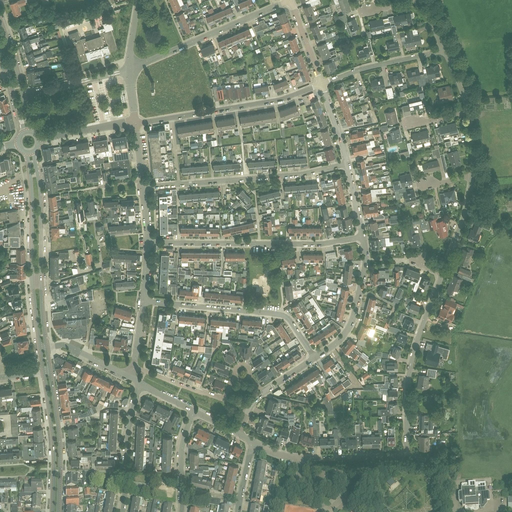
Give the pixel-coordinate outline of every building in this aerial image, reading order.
[(15,15),(18,14),(21,13),(19,6),(23,5),(26,4),(25,1),(24,0),(20,0),(17,1),(10,3),(13,11),(15,15)] [(241,0),(242,2),(240,3),(238,3),(239,4),(241,10),(248,7),(245,1),(244,0),(241,0)] [(347,0),(333,0),(335,5),(339,3),(343,14),(351,11),(347,0)] [(187,3),(180,6),(178,2),(171,5),(174,11),(181,9),(183,9),(183,10),(184,9),(188,8),(189,7),(187,3)] [(313,12),(311,5),(303,7),(306,15),(313,12)] [(227,8),(226,6),(224,7),(228,16),(234,14),(231,7),(227,8)] [(221,8),(222,10),(218,12),(221,19),(228,16),(224,7),(221,8)] [(273,21),(287,15),(285,11),(277,14),(277,16),(272,18),(273,21)] [(178,21),(185,18),(183,12),(176,15),(178,21)] [(215,14),(214,12),(211,13),(215,22),(221,19),(218,12),(215,14)] [(314,15),(313,12),(306,15),(308,21),(319,18),(317,14),(314,15)] [(208,14),(209,16),(206,17),(209,24),(215,22),(211,13),(209,13),(208,14)] [(410,13),(393,17),(394,21),(390,22),(393,34),(396,33),(397,33),(395,25),(412,21),(411,18),(413,18),(414,17),(413,14),(412,13),(410,13)] [(185,18),(178,21),(181,28),(190,24),(190,21),(189,21),(187,22),(185,18)] [(357,32),(356,29),(358,28),(355,18),(347,21),(349,28),(347,29),(349,35),(357,32)] [(383,23),(382,19),(370,22),(372,31),(384,28),(385,31),(391,30),(389,22),(386,23),(386,22),(383,23)] [(81,39),(74,42),(80,61),(87,58),(88,60),(110,52),(110,51),(118,49),(111,30),(113,29),(111,21),(103,24),(104,28),(98,30),(100,36),(82,42),(81,39)] [(276,30),(290,25),(288,21),(280,24),(281,26),(275,28),(276,30)] [(260,25),(260,24),(256,25),(259,31),(268,28),(266,23),(265,23),(260,25)] [(190,24),(181,28),(184,34),(191,31),(189,28),(192,27),(191,26),(190,24)] [(273,31),(274,36),(281,33),(291,29),(290,25),(276,30),(273,31)] [(323,26),(318,28),(317,25),(311,27),(313,33),(319,31),(327,28),(326,26),(323,27),(323,26)] [(35,28),(31,29),(19,33),(21,38),(28,36),(27,33),(31,32),(32,33),(36,31),(35,28)] [(249,29),(243,31),(246,38),(246,39),(248,38),(248,37),(252,36),(249,29)] [(413,36),(412,30),(406,31),(407,35),(405,35),(404,31),(399,32),(400,35),(401,42),(402,45),(405,44),(406,47),(422,44),(423,43),(424,42),(424,41),(423,40),(422,39),(420,39),(419,35),(413,36)] [(78,31),(71,34),(69,34),(71,41),(80,38),(78,31)] [(246,38),(243,31),(236,34),(239,41),(243,39),(244,40),(246,39),(246,38)] [(324,40),(333,36),(332,33),(329,34),(328,32),(325,33),(325,32),(321,34),(319,31),(313,33),(315,39),(322,37),(323,37),(324,40)] [(397,39),(393,40),(394,42),(387,43),(389,51),(399,49),(398,43),(401,42),(400,35),(399,32),(397,33),(396,33),(397,39)] [(239,41),(236,34),(230,37),(233,44),(236,50),(238,48),(237,45),(236,42),(239,41)] [(22,41),(21,42),(21,44),(23,44),(24,46),(37,41),(38,41),(40,41),(40,40),(39,37),(31,40),(31,41),(30,41),(29,39),(22,41)] [(237,52),(236,50),(233,44),(230,37),(224,39),(227,46),(231,45),(232,47),(234,51),(235,53),(237,52)] [(296,40),(295,37),(283,41),(284,45),(289,43),(290,45),(297,43),(298,43),(298,42),(297,40),(296,40)] [(227,46),(224,39),(218,42),(221,49),(222,51),(224,55),(226,54),(224,50),(224,48),(227,46)] [(366,40),(366,43),(367,46),(364,47),(364,49),(357,51),(359,58),(370,55),(368,50),(372,50),(370,42),(371,42),(370,39),(366,40)] [(37,41),(24,46),(25,51),(32,49),(32,46),(38,44),(37,41)] [(331,42),(326,44),(326,42),(317,45),(320,52),(328,49),(333,47),(331,42)] [(290,45),(287,47),(288,50),(292,49),(293,52),(299,49),(297,43),(298,43),(297,43),(290,45)] [(215,51),(213,44),(207,47),(210,53),(213,62),(217,60),(215,56),(216,55),(214,51),(215,51)] [(210,53),(207,47),(201,49),(204,56),(206,55),(208,59),(208,58),(210,63),(213,62),(210,53)] [(41,49),(26,54),(28,59),(39,55),(42,54),(43,54),(41,49)] [(328,49),(320,52),(322,59),(331,55),(331,56),(336,54),(336,53),(335,50),(329,52),(328,49)] [(42,54),(39,55),(28,59),(29,64),(37,62),(44,59),(44,58),(47,57),(45,53),(43,54),(42,54)] [(290,57),(291,61),(289,62),(290,64),(303,59),(301,53),(290,57)] [(303,59),(290,64),(291,67),(295,65),(297,65),(298,68),(305,66),(303,59)] [(331,62),(330,62),(324,64),(327,72),(334,70),(337,68),(334,60),(331,62)] [(431,78),(440,76),(438,66),(437,66),(437,65),(431,66),(431,68),(427,69),(428,77),(424,78),(426,85),(432,83),(431,78)] [(300,75),(298,75),(298,73),(294,74),(295,77),(308,72),(305,66),(298,68),(300,72),(299,72),(300,75)] [(45,73),(44,68),(36,70),(27,72),(28,77),(37,76),(37,74),(45,73)] [(421,79),(419,69),(407,71),(410,81),(421,79)] [(308,72),(295,77),(295,79),(301,77),(302,77),(303,81),(310,78),(308,72)] [(403,78),(402,78),(401,73),(389,76),(392,85),(403,83),(403,82),(404,82),(403,78)] [(283,81),(281,77),(279,74),(277,75),(278,79),(279,81),(280,82),(282,88),(289,86),(286,80),(283,81)] [(385,87),(383,79),(372,81),(373,89),(385,87)] [(360,86),(357,80),(353,82),(354,84),(349,86),(351,90),(358,87),(360,86)] [(243,87),(243,83),(242,81),(239,82),(239,84),(240,88),(241,94),(245,94),(245,96),(250,95),(248,86),(243,87)] [(282,88),(280,82),(273,85),(275,91),(282,88)] [(239,84),(234,85),(230,85),(231,88),(232,96),(236,95),(236,97),(241,97),(241,94),(240,88),(239,84)] [(232,96),(231,88),(226,89),(225,85),(221,85),(222,89),(223,96),(227,95),(227,98),(232,97),(232,96)] [(223,96),(222,89),(217,90),(216,86),(212,87),(214,97),(218,97),(218,99),(224,98),(223,96)] [(342,86),(341,86),(334,89),(336,95),(343,92),(346,91),(345,88),(343,89),(342,86)] [(440,99),(437,100),(438,104),(449,101),(450,101),(449,97),(452,97),(451,97),(450,89),(449,86),(438,88),(438,92),(439,92),(440,99)] [(390,96),(388,88),(385,89),(388,99),(394,98),(393,95),(390,96)] [(343,92),(336,95),(339,101),(345,98),(348,97),(347,94),(344,96),(343,92)] [(7,98),(6,98),(4,95),(0,96),(0,112),(1,112),(2,113),(10,110),(8,105),(9,105),(7,98)] [(420,96),(420,99),(408,102),(410,110),(423,107),(422,102),(426,102),(424,95),(420,96)] [(345,98),(339,101),(341,107),(347,104),(352,102),(351,100),(346,101),(345,98)] [(311,108),(312,108),(313,108),(320,106),(318,99),(311,102),(312,106),(306,108),(307,111),(311,109),(311,108)] [(350,110),(353,109),(351,106),(349,107),(347,104),(341,107),(343,113),(350,110)] [(288,119),(291,118),(293,117),(293,116),(299,113),(296,105),(279,111),(282,120),(288,118),(288,119)] [(320,106),(313,108),(312,108),(313,111),(314,110),(315,115),(322,112),(320,106)] [(343,113),(345,119),(352,116),(350,110),(343,113)] [(265,123),(270,122),(270,121),(277,120),(275,111),(257,114),(259,123),(265,122),(265,123)] [(388,124),(397,122),(395,111),(385,113),(388,124)] [(322,112),(315,115),(317,118),(316,119),(317,121),(315,121),(315,119),(311,120),(312,123),(318,121),(325,118),(322,112)] [(13,120),(12,116),(12,113),(3,115),(5,122),(13,120)] [(248,130),(251,129),(250,126),(253,125),(253,124),(259,123),(257,114),(240,117),(241,126),(248,125),(248,130)] [(352,116),(345,119),(344,119),(344,120),(345,122),(346,122),(347,125),(354,122),(355,126),(363,124),(363,121),(357,122),(354,115),(352,116)] [(224,129),(224,130),(230,129),(229,128),(235,127),(234,118),(216,121),(218,130),(224,129)] [(318,121),(312,123),(308,124),(309,128),(313,127),(313,125),(316,124),(318,128),(327,125),(325,118),(318,121)] [(13,120),(5,122),(6,128),(4,129),(4,131),(9,130),(8,129),(15,127),(13,120)] [(214,131),(213,122),(195,125),(196,134),(202,133),(203,133),(208,133),(208,132),(214,131)] [(456,124),(447,126),(449,136),(450,139),(451,145),(458,144),(458,140),(454,141),(453,138),(452,135),(458,134),(456,124)] [(185,136),(190,136),(190,135),(196,134),(195,125),(177,127),(179,136),(185,135),(185,136)] [(439,127),(441,134),(437,135),(439,142),(442,141),(442,138),(449,136),(447,126),(439,127)] [(159,131),(153,132),(149,132),(150,140),(166,138),(171,137),(170,130),(165,131),(165,129),(159,130),(159,131)] [(365,130),(357,132),(357,129),(353,130),(352,131),(352,133),(349,133),(350,138),(363,135),(363,134),(366,133),(365,130)] [(389,131),(390,135),(387,136),(388,143),(402,140),(399,129),(389,131)] [(322,135),(318,136),(318,137),(315,138),(315,140),(319,139),(323,138),(329,136),(327,130),(321,131),(322,135)] [(432,136),(428,137),(427,131),(419,133),(422,143),(430,141),(430,144),(434,143),(432,136)] [(422,143),(419,133),(411,134),(414,145),(422,143)] [(111,146),(111,148),(113,161),(116,161),(116,160),(125,159),(125,160),(129,159),(128,151),(126,135),(111,138),(112,143),(110,143),(110,144),(111,146)] [(331,143),(329,136),(323,138),(324,145),(323,145),(323,148),(326,147),(326,145),(331,143)] [(166,138),(150,140),(150,147),(166,145),(166,138)] [(100,140),(103,156),(108,156),(109,162),(113,161),(111,148),(111,146),(108,147),(107,139),(100,140)] [(95,153),(98,152),(99,154),(97,155),(97,157),(99,157),(100,157),(103,156),(100,140),(93,141),(95,153)] [(93,151),(90,151),(89,142),(83,143),(84,152),(85,155),(85,157),(90,156),(92,165),(95,164),(94,159),(93,151)] [(352,147),(354,155),(372,151),(370,142),(352,147)] [(85,155),(84,152),(83,143),(77,144),(78,148),(75,149),(76,154),(79,153),(79,156),(81,155),(85,155)] [(72,144),(68,145),(70,155),(74,154),(74,156),(76,156),(76,154),(75,149),(78,148),(77,144),(72,144)] [(381,152),(386,151),(384,144),(380,145),(380,147),(373,148),(374,150),(375,154),(381,153),(381,152)] [(67,155),(70,155),(68,145),(63,146),(60,147),(62,156),(63,160),(63,161),(68,160),(67,155)] [(151,154),(167,153),(166,145),(150,147),(151,154)] [(43,149),(45,159),(47,159),(47,160),(52,159),(51,155),(55,154),(58,153),(58,157),(59,161),(63,160),(62,156),(60,147),(54,148),(50,148),(43,149)] [(317,157),(333,153),(333,151),(334,151),(334,150),(333,148),(332,148),(327,149),(326,147),(323,148),(324,150),(324,152),(316,154),(317,157)] [(459,156),(460,156),(459,151),(449,153),(452,166),(461,164),(459,156)] [(167,153),(151,154),(152,162),(162,161),(168,160),(168,159),(173,158),(172,152),(167,153)] [(333,153),(317,157),(316,157),(317,161),(322,160),(322,159),(326,158),(326,160),(334,158),(335,157),(335,154),(334,154),(333,154),(333,153)] [(7,176),(12,174),(12,173),(15,173),(13,164),(12,164),(10,157),(4,159),(4,160),(6,169),(10,168),(11,170),(6,171),(7,176)] [(162,161),(152,162),(153,169),(174,167),(173,158),(168,159),(168,160),(162,161)] [(117,166),(117,170),(121,169),(122,177),(129,176),(128,173),(131,173),(129,159),(125,160),(114,161),(111,162),(112,167),(117,166)] [(234,170),(243,170),(243,163),(237,163),(236,159),(233,160),(233,164),(234,170)] [(357,161),(358,168),(365,166),(363,160),(357,161)] [(429,163),(422,165),(424,172),(431,171),(431,170),(433,170),(439,169),(438,161),(431,162),(431,163),(429,163)] [(358,168),(359,174),(366,173),(365,170),(379,167),(379,163),(373,165),(369,166),(369,165),(365,166),(358,168)] [(163,176),(163,175),(174,174),(174,167),(153,169),(153,175),(152,175),(152,177),(163,176)] [(122,177),(121,169),(117,170),(111,171),(111,176),(116,175),(116,178),(122,177)] [(98,177),(101,177),(100,170),(97,171),(97,172),(86,174),(87,182),(94,181),(94,182),(99,181),(98,177)] [(400,177),(401,184),(393,186),(394,191),(398,190),(405,189),(404,185),(412,184),(410,174),(400,177)] [(376,178),(371,179),(371,178),(367,179),(361,181),(362,187),(369,186),(369,185),(372,184),(372,183),(376,183),(375,180),(377,179),(377,180),(382,179),(389,177),(389,175),(383,176),(376,178)] [(324,180),(320,181),(321,185),(322,188),(324,188),(324,187),(325,186),(325,187),(341,184),(340,177),(336,178),(335,177),(333,178),(332,179),(332,181),(325,183),(324,180)] [(58,190),(58,188),(60,188),(70,186),(69,182),(57,184),(51,185),(47,186),(48,191),(58,190)] [(406,202),(406,203),(408,204),(420,201),(419,199),(416,200),(414,191),(406,192),(405,189),(398,190),(394,191),(396,200),(400,199),(399,194),(403,193),(406,202)] [(246,195),(242,190),(237,194),(241,199),(246,195)] [(274,199),(281,197),(279,191),(273,192),(274,199)] [(444,193),(439,194),(442,205),(447,204),(447,203),(455,201),(453,191),(444,193)] [(273,192),(272,192),(266,194),(268,201),(269,204),(270,207),(271,206),(270,201),(270,202),(269,200),(274,199),(273,192)] [(268,201),(266,194),(260,195),(262,202),(266,201),(266,205),(269,204),(268,201)] [(246,195),(241,199),(246,204),(244,206),(247,209),(252,204),(249,201),(251,199),(246,195)] [(436,213),(435,208),(433,201),(434,201),(433,197),(423,199),(424,203),(426,203),(428,210),(432,209),(433,215),(429,216),(430,219),(437,218),(444,216),(443,210),(439,211),(439,212),(436,213)] [(87,201),(88,210),(85,210),(86,217),(98,215),(96,204),(95,205),(94,200),(87,201)] [(117,201),(117,200),(113,200),(113,201),(111,201),(112,217),(115,217),(118,217),(120,216),(120,214),(115,215),(114,208),(118,208),(117,201)] [(81,202),(75,203),(76,211),(77,219),(79,219),(84,218),(83,210),(82,210),(81,202)] [(327,208),(321,208),(323,220),(329,219),(327,208)] [(336,217),(341,216),(347,215),(346,208),(335,210),(336,213),(337,213),(336,214),(336,217)] [(20,221),(18,221),(16,210),(0,213),(0,221),(9,219),(10,222),(5,223),(6,228),(9,226),(18,222),(20,221)] [(378,210),(374,211),(374,210),(371,211),(371,210),(370,210),(368,210),(368,211),(363,212),(364,217),(373,216),(373,219),(384,218),(384,216),(381,214),(378,214),(378,210)] [(136,223),(133,223),(132,220),(136,220),(135,215),(129,215),(129,217),(129,220),(130,224),(130,231),(137,230),(136,223)] [(266,216),(267,220),(264,220),(265,227),(272,227),(275,226),(280,226),(286,225),(286,223),(279,223),(274,224),(274,220),(275,220),(275,216),(266,216)] [(115,217),(112,217),(108,218),(108,221),(111,221),(112,226),(110,226),(110,233),(111,234),(115,234),(114,232),(117,232),(115,217)] [(118,217),(115,217),(117,232),(124,231),(123,225),(119,225),(119,221),(118,221),(118,217)] [(350,217),(341,219),(337,220),(338,226),(342,225),(346,224),(348,222),(351,222),(350,217)] [(428,220),(425,221),(424,218),(419,219),(420,224),(422,230),(430,228),(430,230),(437,228),(439,237),(447,235),(445,228),(446,227),(446,224),(444,224),(443,220),(438,221),(437,218),(430,219),(428,220)] [(20,221),(18,222),(9,226),(9,235),(19,235),(20,224),(20,221)] [(381,224),(377,225),(376,221),(369,222),(371,229),(381,227),(386,226),(385,226),(385,224),(381,225),(381,224)] [(346,224),(342,225),(338,226),(339,230),(343,229),(344,231),(345,232),(347,232),(347,231),(348,231),(347,228),(352,227),(351,222),(348,222),(346,224)] [(481,226),(478,225),(476,224),(473,231),(471,230),(468,238),(477,241),(480,234),(479,233),(481,226)] [(0,230),(0,240),(4,241),(4,246),(20,246),(20,235),(19,235),(9,235),(9,226),(6,228),(0,230)] [(57,239),(57,237),(61,237),(61,233),(65,233),(65,226),(61,226),(51,226),(51,239),(57,239)] [(381,227),(371,229),(372,236),(379,235),(378,232),(386,230),(386,226),(381,227)] [(416,230),(414,231),(413,227),(407,229),(410,241),(412,241),(413,244),(411,245),(411,247),(421,245),(419,239),(420,239),(419,233),(418,233),(417,231),(416,230)] [(385,238),(383,238),(378,238),(378,239),(370,240),(371,249),(379,248),(379,247),(386,246),(385,238)] [(348,248),(338,250),(339,255),(345,254),(345,255),(345,257),(345,258),(352,256),(351,249),(348,250),(348,248)] [(471,255),(473,250),(468,248),(467,251),(463,249),(460,256),(461,256),(458,263),(466,265),(470,255),(471,255)] [(25,249),(17,249),(11,250),(11,254),(17,254),(17,257),(11,257),(11,262),(26,261),(25,249)] [(65,259),(65,252),(60,253),(60,257),(58,257),(58,256),(51,256),(51,263),(58,263),(58,259),(61,259),(65,259)] [(213,252),(213,259),(213,262),(213,263),(216,263),(216,259),(219,259),(219,260),(221,260),(221,253),(219,253),(219,252),(213,252)] [(326,261),(331,261),(330,261),(336,261),(335,252),(326,254),(327,258),(326,258),(326,261)] [(93,263),(91,253),(85,254),(88,265),(93,263)] [(345,269),(352,270),(352,264),(347,263),(347,261),(339,261),(338,266),(345,267),(345,269)] [(22,271),(26,271),(26,264),(10,264),(10,269),(18,269),(18,272),(22,272),(22,271)] [(406,272),(404,276),(408,278),(410,279),(413,270),(407,268),(406,272)] [(379,270),(379,273),(371,273),(371,278),(385,279),(389,279),(389,273),(385,273),(385,270),(379,270)] [(413,270),(410,279),(413,280),(417,281),(419,276),(420,273),(413,270)] [(76,277),(79,285),(84,283),(84,280),(83,275),(76,277)] [(461,283),(462,279),(452,275),(446,292),(450,294),(452,289),(457,291),(460,283),(461,283)] [(419,283),(418,284),(420,285),(420,286),(426,288),(429,280),(427,279),(427,278),(424,277),(422,276),(421,277),(419,283)] [(293,284),(291,284),(285,285),(286,292),(301,290),(301,287),(297,287),(296,284),(300,283),(300,285),(304,284),(303,278),(293,280),(293,284)] [(176,287),(161,285),(160,292),(167,292),(167,290),(172,290),(171,294),(176,294),(176,287)] [(180,289),(180,286),(177,285),(177,294),(179,294),(179,296),(185,297),(186,288),(186,285),(184,285),(184,289),(180,289)] [(67,290),(52,291),(52,297),(54,297),(61,297),(61,294),(67,293),(71,293),(76,291),(75,286),(69,288),(69,290),(67,290)] [(380,288),(379,291),(377,293),(381,297),(382,295),(386,296),(386,292),(390,293),(392,286),(385,286),(384,289),(380,288)] [(20,294),(20,293),(21,292),(21,291),(20,290),(19,290),(19,287),(15,288),(15,287),(9,288),(9,289),(6,289),(6,293),(9,293),(10,296),(16,295),(20,294)] [(338,290),(341,290),(341,294),(347,296),(349,289),(338,287),(338,290)] [(301,290),(286,292),(287,299),(293,298),(298,297),(297,293),(303,292),(306,291),(305,288),(301,290)] [(401,299),(405,290),(399,288),(395,296),(401,299)] [(341,294),(338,293),(336,299),(336,300),(346,302),(347,296),(341,294)] [(73,296),(66,299),(68,306),(82,301),(80,297),(74,299),(73,296)] [(374,305),(376,299),(369,297),(367,303),(374,305)] [(407,298),(405,303),(410,305),(408,310),(416,313),(419,306),(411,303),(412,300),(407,298)] [(339,303),(338,306),(345,308),(346,302),(336,300),(332,299),(331,301),(339,303)] [(443,320),(451,301),(446,299),(444,306),(445,306),(443,310),(440,309),(437,317),(443,320)] [(21,309),(20,306),(22,306),(23,305),(22,303),(21,303),(21,300),(12,301),(9,302),(9,305),(13,305),(13,307),(15,307),(16,311),(21,309)] [(301,300),(298,302),(292,306),(296,312),(305,306),(301,300)] [(453,310),(455,305),(456,303),(451,301),(443,320),(450,322),(451,318),(453,319),(455,315),(453,315),(453,314),(450,313),(452,309),(453,310)] [(374,305),(367,303),(366,309),(376,312),(377,309),(373,308),(374,305)] [(305,306),(296,312),(295,312),(299,317),(304,314),(304,313),(308,311),(305,306)] [(116,308),(114,308),(111,316),(115,317),(116,315),(119,316),(121,308),(116,307),(116,308)] [(366,309),(364,316),(375,318),(374,318),(375,312),(376,312),(366,309)] [(74,310),(55,312),(55,317),(56,317),(57,324),(58,327),(56,327),(57,333),(57,334),(61,337),(61,336),(62,337),(70,336),(73,336),(73,338),(81,339),(80,340),(86,341),(89,322),(83,321),(83,322),(78,321),(78,322),(74,322),(73,315),(74,315),(74,310)] [(170,315),(167,315),(167,314),(160,313),(159,319),(166,321),(166,320),(171,321),(175,322),(177,315),(173,314),(172,318),(170,318),(170,315)] [(335,318),(333,318),(333,319),(341,325),(342,320),(342,321),(343,314),(336,313),(335,318)] [(399,315),(398,318),(400,318),(399,320),(403,322),(402,325),(406,327),(405,328),(411,330),(413,325),(412,325),(414,321),(411,320),(412,317),(407,315),(402,313),(401,313),(400,313),(399,315)] [(306,316),(304,314),(299,317),(302,323),(311,317),(309,314),(306,316)] [(24,316),(9,318),(9,321),(12,320),(13,324),(16,323),(25,322),(24,320),(25,319),(24,316)] [(375,318),(364,316),(363,322),(369,324),(369,323),(375,325),(376,321),(374,321),(375,318)] [(311,317),(302,323),(306,328),(312,324),(314,322),(311,317)] [(244,330),(248,330),(248,327),(249,320),(243,319),(242,324),(240,324),(239,328),(242,328),(242,326),(245,326),(244,330)] [(331,325),(328,327),(332,333),(337,330),(337,329),(341,326),(331,319),(328,321),(331,325)] [(255,327),(254,330),(257,331),(258,328),(261,328),(260,330),(263,330),(264,329),(265,324),(261,324),(262,321),(255,320),(255,327)] [(12,324),(12,328),(10,328),(11,331),(26,328),(26,329),(26,328),(26,324),(25,324),(25,322),(16,323),(13,324),(12,324)] [(284,328),(281,323),(274,327),(272,325),(267,325),(266,332),(268,332),(270,331),(270,329),(272,329),(275,334),(278,332),(284,328)] [(359,330),(365,333),(368,335),(371,329),(362,324),(359,330)] [(158,326),(157,332),(164,333),(173,334),(174,331),(165,330),(165,327),(158,326)] [(389,326),(388,328),(387,330),(399,335),(397,340),(404,343),(407,335),(400,332),(402,329),(393,327),(389,326)] [(332,333),(328,327),(323,331),(327,337),(332,333)] [(11,331),(1,334),(3,340),(9,337),(8,334),(17,333),(18,334),(26,333),(26,329),(26,328),(11,331)] [(275,338),(280,335),(282,337),(288,333),(284,328),(278,332),(275,334),(274,335),(275,338)] [(319,330),(320,332),(317,334),(321,340),(327,337),(323,331),(321,329),(319,330)] [(91,330),(90,337),(94,338),(94,343),(96,343),(96,344),(96,346),(102,346),(103,339),(97,338),(98,335),(94,335),(94,330),(91,330)] [(113,333),(112,339),(115,339),(114,348),(120,349),(122,338),(116,337),(117,330),(113,330),(113,333)] [(317,334),(315,330),(312,332),(314,335),(313,337),(312,338),(314,341),(313,341),(314,341),(316,344),(321,340),(317,334)] [(360,338),(359,340),(367,344),(369,342),(363,339),(365,333),(359,330),(356,336),(360,338)] [(157,332),(156,338),(163,339),(172,340),(173,337),(164,336),(164,333),(157,332)] [(122,338),(120,349),(126,350),(127,345),(128,343),(127,343),(128,334),(122,333),(122,338)] [(285,343),(291,339),(288,333),(282,337),(276,341),(278,344),(284,340),(285,343)] [(163,339),(156,338),(155,344),(169,346),(172,347),(172,343),(163,342),(163,339)] [(347,342),(345,344),(357,353),(359,355),(361,356),(366,361),(368,362),(370,360),(367,358),(368,357),(363,352),(362,353),(354,347),(356,345),(349,339),(349,340),(348,340),(347,341),(347,342)] [(19,352),(24,351),(23,348),(28,347),(28,345),(28,344),(29,343),(29,341),(28,341),(27,340),(18,342),(19,348),(15,349),(15,352),(19,352)] [(250,346),(249,346),(249,347),(240,346),(240,354),(243,354),(243,357),(248,358),(249,352),(252,352),(252,346),(257,347),(259,343),(259,342),(258,342),(253,342),(251,342),(250,346)] [(439,355),(447,357),(449,349),(438,346),(438,345),(433,343),(433,345),(427,343),(425,350),(428,350),(424,362),(436,366),(439,355)] [(342,348),(341,349),(349,356),(350,355),(355,359),(359,355),(357,353),(345,344),(343,346),(341,347),(342,348)] [(232,352),(235,351),(233,346),(230,347),(231,348),(228,350),(228,351),(223,355),(224,355),(226,361),(230,363),(230,364),(236,359),(235,359),(232,352)] [(398,357),(401,349),(394,346),(391,354),(398,357)] [(296,360),(301,356),(295,348),(292,349),(293,350),(290,352),(296,360)] [(288,353),(290,356),(287,357),(291,363),(296,360),(290,352),(290,351),(288,353)] [(57,374),(57,379),(60,378),(60,379),(66,378),(69,377),(68,372),(65,373),(65,372),(63,372),(62,366),(63,365),(63,366),(66,360),(58,356),(55,358),(57,374)] [(160,358),(153,356),(152,363),(155,363),(159,364),(160,362),(165,363),(164,368),(168,368),(170,359),(167,358),(160,357),(160,358)] [(260,357),(252,362),(256,368),(257,367),(261,364),(263,367),(271,362),(268,358),(265,360),(262,356),(260,357)] [(281,370),(281,371),(283,369),(283,368),(285,367),(282,361),(279,357),(277,359),(279,363),(276,365),(274,366),(275,369),(277,372),(280,370),(281,370)] [(291,363),(287,357),(282,361),(285,367),(291,363)] [(327,361),(331,368),(332,369),(334,367),(336,370),(338,369),(331,358),(327,361)] [(382,359),(382,364),(383,364),(383,370),(387,370),(395,370),(397,370),(397,363),(389,363),(389,359),(382,359)] [(66,360),(63,366),(69,369),(77,373),(81,367),(71,362),(71,361),(69,360),(68,361),(66,360)] [(180,367),(179,367),(182,361),(179,360),(176,366),(173,364),(174,361),(171,360),(170,366),(172,367),(171,371),(177,373),(180,367)] [(225,365),(215,361),(213,367),(219,370),(218,373),(227,377),(229,370),(224,368),(225,365)] [(332,373),(330,370),(332,369),(331,368),(327,361),(322,364),(330,375),(332,373)] [(190,368),(191,367),(187,365),(185,369),(186,369),(183,376),(189,378),(191,371),(192,369),(190,368)] [(192,368),(192,369),(191,371),(189,378),(195,380),(197,374),(199,369),(200,366),(197,365),(196,369),(194,369),(192,368)] [(82,384),(89,371),(81,367),(77,373),(81,375),(81,376),(83,377),(80,383),(82,384)] [(180,367),(177,373),(183,376),(186,369),(185,369),(180,367)] [(318,368),(317,368),(316,368),(314,369),(314,370),(312,372),(316,378),(317,379),(320,383),(322,381),(321,379),(321,378),(320,376),(319,376),(322,374),(318,368)] [(429,377),(435,378),(435,377),(436,370),(427,368),(426,376),(420,375),(418,387),(427,388),(429,377)] [(199,369),(197,374),(195,380),(201,382),(203,376),(204,372),(202,372),(202,370),(199,369)] [(265,370),(258,375),(261,380),(265,378),(266,378),(268,381),(279,374),(277,372),(275,369),(272,371),(271,370),(267,373),(265,370)] [(93,373),(89,371),(82,384),(85,385),(88,379),(90,380),(93,373)] [(312,372),(307,375),(311,381),(312,383),(317,379),(316,378),(312,372)] [(91,392),(92,389),(99,376),(95,374),(91,381),(93,382),(88,392),(91,393),(91,392)] [(218,380),(219,377),(211,374),(208,380),(214,383),(213,387),(222,390),(223,387),(224,387),(225,385),(224,384),(224,383),(218,380)] [(302,379),(306,385),(308,388),(309,390),(310,392),(311,392),(312,393),(314,392),(312,389),(309,385),(312,383),(311,381),(307,375),(302,379)] [(98,384),(100,385),(104,378),(99,376),(92,389),(91,392),(94,393),(98,384)] [(332,376),(329,378),(326,380),(329,384),(332,383),(333,384),(336,382),(332,376)] [(385,376),(385,382),(389,382),(389,384),(397,384),(397,376),(394,376),(389,376),(385,376)] [(66,378),(60,379),(60,378),(57,379),(58,383),(59,384),(58,384),(58,386),(59,386),(59,388),(71,386),(71,384),(67,384),(66,382),(66,378)] [(100,393),(99,395),(102,396),(103,394),(108,382),(109,381),(109,380),(108,380),(104,379),(101,386),(102,386),(99,391),(101,392),(100,393)] [(296,382),(301,388),(302,391),(303,390),(303,391),(304,390),(308,388),(306,385),(302,379),(296,382)] [(108,382),(103,394),(102,396),(104,397),(108,389),(110,390),(114,383),(110,382),(111,381),(109,380),(109,381),(108,382)] [(296,382),(291,386),(295,391),(301,388),(296,382)] [(331,391),(333,393),(334,395),(345,387),(341,383),(331,391)] [(111,391),(108,397),(112,400),(113,399),(119,386),(115,384),(111,391)] [(124,388),(119,386),(113,399),(112,400),(115,401),(117,398),(118,398),(119,398),(120,398),(121,397),(121,396),(120,395),(124,388)] [(291,386),(286,389),(290,395),(295,391),(291,386)] [(396,397),(397,397),(397,390),(389,390),(389,387),(380,387),(380,392),(383,392),(382,394),(386,394),(386,400),(389,400),(393,400),(393,398),(396,398),(396,397)] [(12,396),(11,388),(4,389),(5,397),(12,396)] [(24,401),(24,405),(32,405),(41,404),(41,398),(27,400),(27,395),(19,396),(20,401),(24,401)] [(142,413),(145,407),(150,409),(153,403),(146,399),(140,409),(139,413),(142,415),(143,413),(142,413)] [(279,402),(272,400),(269,399),(268,405),(279,408),(280,405),(278,405),(279,402)] [(97,411),(102,409),(105,403),(100,400),(97,406),(96,408),(97,411)] [(386,409),(381,409),(381,414),(390,414),(390,411),(397,411),(397,403),(393,403),(393,400),(389,400),(386,400),(386,409)] [(155,418),(158,419),(164,408),(157,405),(154,412),(157,413),(155,418)] [(266,407),(265,407),(265,409),(265,410),(266,410),(266,411),(276,414),(276,411),(275,411),(276,408),(279,408),(268,405),(267,407),(266,407)] [(33,407),(21,407),(17,408),(17,412),(29,411),(29,413),(33,413),(34,416),(41,415),(40,409),(33,409),(33,407)] [(164,408),(158,419),(164,421),(161,428),(164,429),(169,419),(171,415),(169,413),(170,411),(164,408)] [(110,415),(106,415),(106,418),(110,418),(118,418),(118,412),(118,410),(111,409),(110,412),(110,415)] [(174,422),(177,423),(179,419),(180,420),(181,416),(181,415),(178,414),(174,413),(173,416),(171,415),(169,419),(164,429),(168,431),(173,433),(174,430),(170,428),(174,422)] [(150,422),(155,425),(156,423),(151,420),(153,416),(152,415),(150,414),(149,416),(147,421),(150,422)] [(33,426),(33,423),(41,422),(41,415),(34,416),(30,416),(30,423),(18,424),(18,426),(18,427),(26,426),(31,426),(33,426)] [(419,429),(421,429),(421,432),(437,433),(437,429),(432,429),(433,415),(420,415),(419,429)] [(268,419),(264,417),(260,416),(258,423),(266,425),(273,427),(274,424),(272,424),(267,422),(268,419)] [(371,446),(371,436),(371,435),(371,431),(370,430),(367,430),(367,431),(367,433),(363,433),(362,421),(359,421),(359,424),(359,432),(359,438),(362,438),(363,446),(371,446)] [(74,428),(68,428),(69,436),(79,435),(78,427),(83,426),(82,422),(74,424),(74,428)] [(266,425),(258,423),(256,430),(270,434),(271,431),(273,427),(266,425)] [(293,429),(290,439),(297,442),(300,433),(299,433),(300,427),(299,427),(300,425),(297,423),(296,426),(293,425),(292,429),(293,429)] [(356,444),(356,438),(359,438),(359,432),(359,424),(355,424),(355,438),(352,438),(352,433),(349,433),(348,433),(348,438),(349,446),(352,446),(352,447),(356,447),(357,446),(357,444),(356,444)] [(31,426),(26,426),(26,432),(34,431),(34,434),(43,433),(43,432),(44,432),(43,430),(42,429),(42,428),(33,429),(33,426),(31,426)] [(193,445),(192,448),(195,449),(198,444),(201,437),(204,430),(199,427),(195,434),(196,434),(194,437),(197,439),(195,442),(194,442),(193,445)] [(338,429),(338,428),(337,428),(337,429),(337,437),(337,439),(339,439),(340,440),(341,440),(341,445),(340,445),(340,447),(341,448),(345,447),(345,446),(349,446),(348,438),(344,438),(344,434),(343,434),(343,429),(342,429),(338,429)] [(330,434),(330,437),(327,438),(327,446),(334,445),(334,437),(337,437),(337,429),(333,429),(333,434),(330,434)] [(198,444),(195,449),(198,449),(200,445),(202,441),(205,442),(210,433),(204,430),(201,437),(198,444)] [(281,430),(280,434),(279,437),(287,439),(289,433),(281,430)] [(375,435),(371,435),(371,436),(371,446),(380,445),(379,432),(375,432),(375,435)] [(421,433),(421,436),(418,436),(418,442),(419,442),(420,450),(429,450),(429,436),(437,436),(437,438),(439,438),(439,437),(439,435),(437,435),(437,433),(421,432),(421,433)] [(172,444),(172,437),(171,437),(171,434),(163,434),(163,437),(163,443),(172,444)] [(314,438),(302,434),(299,442),(301,443),(301,444),(302,445),(303,445),(304,445),(305,445),(306,444),(312,446),(314,438)] [(210,444),(213,445),(214,443),(217,445),(220,446),(223,439),(218,436),(217,436),(217,437),(214,436),(213,438),(210,444)] [(223,448),(226,449),(225,451),(228,453),(232,444),(229,443),(229,442),(223,439),(220,446),(218,450),(217,453),(219,454),(221,451),(222,450),(223,448)] [(35,459),(35,455),(44,454),(43,441),(22,443),(23,449),(22,449),(22,450),(23,456),(23,459),(35,459)] [(232,444),(228,453),(225,458),(227,460),(231,461),(232,458),(229,457),(232,452),(238,455),(240,452),(241,452),(242,450),(242,449),(241,448),(242,448),(235,445),(232,444)] [(205,447),(198,449),(198,452),(190,452),(190,459),(198,459),(204,460),(205,460),(206,453),(207,453),(207,449),(205,447)] [(19,451),(13,452),(14,460),(20,459),(20,456),(23,456),(22,450),(22,449),(19,450),(19,451)] [(92,459),(92,463),(96,463),(96,468),(105,468),(105,456),(105,451),(102,451),(102,456),(103,456),(103,459),(96,460),(96,456),(93,456),(92,456),(92,459)] [(111,451),(105,451),(105,456),(105,468),(115,467),(115,459),(108,459),(108,457),(111,457),(111,451)] [(92,460),(92,459),(92,456),(87,456),(84,456),(84,458),(81,458),(81,461),(80,461),(79,459),(71,460),(72,468),(80,467),(80,462),(87,462),(87,460),(92,460)] [(228,470),(237,472),(238,466),(230,464),(228,470)] [(228,470),(227,477),(235,479),(237,472),(228,470)] [(67,475),(67,481),(78,480),(78,476),(78,473),(72,473),(72,475),(67,475)] [(200,486),(202,477),(192,475),(190,483),(196,484),(195,485),(200,486)] [(211,480),(202,477),(200,486),(204,487),(204,486),(209,487),(211,480)] [(227,477),(225,483),(234,485),(235,479),(227,477)] [(391,478),(387,483),(391,487),(395,482),(391,478)] [(24,492),(37,493),(37,489),(41,489),(42,482),(32,481),(31,485),(24,485),(24,492)] [(234,485),(225,483),(224,489),(232,491),(234,485)] [(462,507),(463,507),(465,506),(465,510),(466,510),(477,510),(478,509),(478,505),(481,505),(481,506),(482,506),(483,505),(483,504),(484,502),(485,503),(486,502),(486,500),(490,500),(489,492),(488,491),(486,491),(485,487),(485,483),(477,483),(478,484),(475,484),(475,483),(468,483),(468,484),(462,484),(462,485),(462,488),(461,488),(461,493),(459,493),(458,494),(458,497),(458,498),(459,502),(462,502),(462,507)] [(67,496),(79,496),(79,488),(67,488),(67,496)] [(22,497),(25,498),(25,496),(32,497),(32,494),(20,493),(19,502),(23,502),(24,500),(23,500),(23,499),(22,499),(22,497)] [(252,494),(252,495),(251,495),(250,498),(251,498),(251,501),(260,503),(261,496),(252,494)] [(82,500),(79,500),(79,498),(66,499),(66,507),(79,506),(79,503),(82,503),(82,500)]
